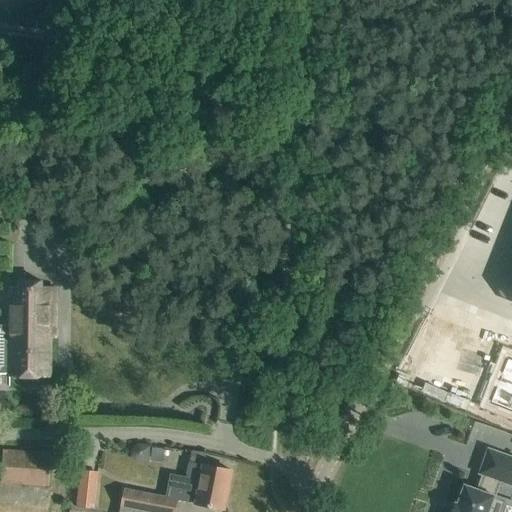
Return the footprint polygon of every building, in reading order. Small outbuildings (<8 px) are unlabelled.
[(0,372),(7,372),(7,374),(7,376),(49,377),(50,330),(55,330),(55,310),(56,286),(9,285),(8,326),(0,325),(0,372)] [(500,511),(505,500),(495,496),(495,495),(500,481),(511,485),(511,457),(490,449),(488,448),(487,451),(480,471),(479,473),(481,474),(483,475),(478,490),(467,486),(467,485),(464,485),(463,487),(464,487),(458,504),(456,503),(452,511),(500,511)] [(50,454),(2,451),(0,476),(0,483),(47,486),(50,454)] [(139,511),(140,510),(150,511),(174,511),(177,501),(222,510),(230,470),(188,462),(185,477),(169,474),(164,498),(123,489),(120,506),(132,508),(131,511),(139,511)] [(76,507),(94,509),(98,472),(80,470),(76,507)]
